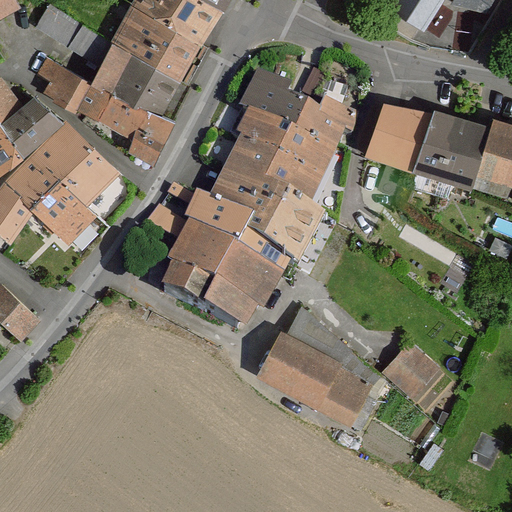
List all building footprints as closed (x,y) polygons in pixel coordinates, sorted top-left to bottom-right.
[(0,0),(0,10),(18,0),(17,0),(0,0)] [(172,76),(179,80),(185,83),(233,0),(225,0),(220,11),(210,28),(203,24),(195,37),(201,40),(200,42),(136,5),(134,9),(191,43),(172,76)] [(200,0),(138,0),(136,5),(200,42),(201,40),(195,37),(203,24),(210,28),(220,11),(200,0)] [(200,0),(220,11),(225,0),(200,0)] [(390,0),(387,5),(425,27),(440,0),(390,0)] [(458,0),(487,13),(492,0),(458,0)] [(104,66),(116,46),(114,45),(51,5),(38,25),(104,66)] [(116,46),(131,54),(172,76),(191,43),(134,9),(114,45),(116,46)] [(116,46),(104,66),(93,82),(112,92),(121,74),(131,54),(116,46)] [(131,54),(121,74),(169,98),(179,80),(172,76),(131,54)] [(58,99),(72,71),(49,59),(40,75),(52,82),(48,91),(58,99)] [(100,119),(113,96),(115,94),(112,92),(93,82),(72,71),(58,99),(98,121),(100,119)] [(121,74),(112,92),(115,94),(113,96),(148,112),(159,117),(160,114),(169,98),(121,74)] [(16,116),(23,111),(0,79),(0,123),(2,126),(16,116)] [(298,139),(310,114),(286,103),(291,92),(265,80),(261,90),(256,88),(244,113),(298,139)] [(134,134),(148,112),(113,96),(100,119),(134,134)] [(36,146),(62,121),(37,100),(23,111),(16,116),(36,146)] [(369,156),(395,166),(413,112),(387,105),(369,156)] [(298,139),(329,154),(340,131),(353,135),(358,116),(325,106),(320,118),(310,114),(298,139)] [(159,117),(148,112),(134,134),(124,155),(151,178),(185,125),(176,121),(160,114),(159,117)] [(415,173),(417,166),(435,115),(413,112),(395,166),(404,169),(415,173)] [(297,209),(304,207),(329,154),(298,139),(244,113),(233,136),(237,138),(252,145),(281,160),(267,191),(281,198),(280,201),(297,209)] [(479,172),(491,130),(474,124),(473,128),(435,115),(417,166),(475,184),(479,172)] [(36,146),(16,116),(2,126),(23,156),(36,146)] [(23,156),(2,126),(0,123),(0,167),(2,170),(3,172),(23,156)] [(479,172),(489,175),(511,181),(511,133),(492,127),(491,130),(479,172)] [(108,174),(64,129),(44,145),(91,193),(108,174)] [(252,145),(237,138),(220,171),(204,202),(210,206),(219,211),(252,145)] [(100,218),(108,209),(91,193),(44,145),(1,188),(29,215),(69,252),(100,218)] [(281,160),(252,145),(219,211),(252,226),(263,233),(280,201),(281,198),(267,191),(281,160)] [(334,160),(319,190),(330,196),(345,165),(334,160)] [(453,191),(456,179),(417,171),(415,183),(453,191)] [(479,172),(475,184),(474,188),(484,191),(489,175),(479,172)] [(511,181),(489,175),(484,191),(507,198),(511,182),(511,181)] [(187,207),(192,195),(174,185),(167,195),(169,196),(187,207)] [(29,215),(1,188),(0,189),(0,234),(7,241),(29,215)] [(210,206),(204,202),(192,195),(187,207),(181,222),(189,228),(198,233),(210,206)] [(326,219),(304,207),(297,209),(280,201),(263,233),(252,226),(245,241),(290,267),(299,271),(326,219)] [(252,226),(219,211),(210,206),(198,233),(205,236),(238,253),(245,241),(252,226)] [(161,209),(159,208),(146,227),(159,234),(171,240),(181,222),(161,209)] [(159,234),(146,227),(123,263),(137,271),(159,234)] [(198,233),(189,228),(167,267),(172,270),(186,276),(205,236),(198,233)] [(238,253),(205,236),(186,276),(213,290),(258,313),(263,315),(284,278),(238,253)] [(290,267),(245,241),(238,253),(284,278),(290,267)] [(160,292),(202,313),(213,290),(186,276),(172,270),(160,292)] [(0,322),(21,343),(42,321),(2,284),(0,285),(0,322)] [(246,333),(258,313),(213,290),(202,313),(246,333)] [(290,339),(338,364),(350,350),(305,309),(290,339)] [(338,364),(290,339),(269,378),(315,404),(338,364)] [(413,346),(388,375),(412,396),(438,367),(413,346)] [(350,350),(338,364),(370,381),(377,373),(350,350)] [(370,381),(338,364),(315,404),(349,423),(370,381)]
